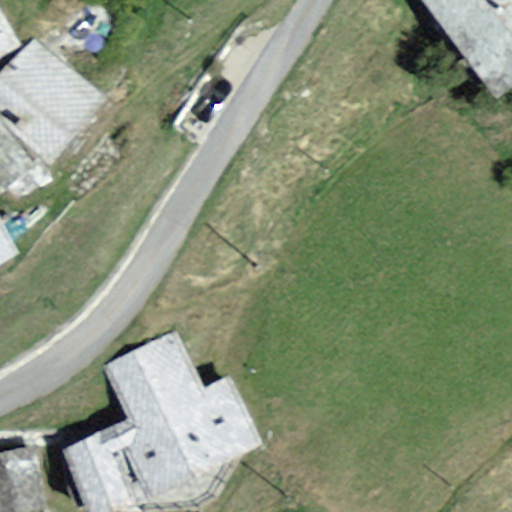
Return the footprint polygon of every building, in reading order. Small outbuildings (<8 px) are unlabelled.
[(511,0),(491,0),(480,11),(511,43),(511,0)] [(66,54),(35,11),(0,36),(0,46),(27,83),(66,54)] [(146,108),(75,65),(35,116),(97,173),(146,108)] [(0,116),(15,102),(0,86),(0,116)] [(77,180),(22,113),(0,131),(0,198),(21,225),(77,180)] [(61,264),(35,226),(0,250),(0,252),(26,288),(61,264)] [(169,333),(104,366),(129,415),(58,451),(83,511),(108,511),(265,444),(231,375),(200,384),(169,333)] [(41,447),(0,450),(0,511),(38,511),(48,511),(41,447)]
